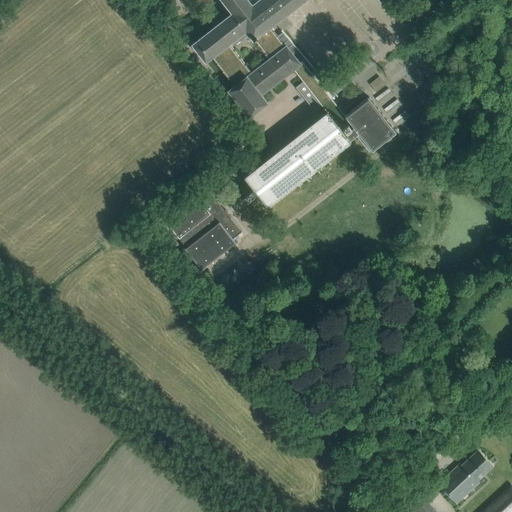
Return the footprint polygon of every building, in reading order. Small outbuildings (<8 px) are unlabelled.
[(222,0),(233,13),(193,44),(206,61),(211,57),(234,86),(229,90),(249,116),(267,102),(261,94),(293,69),(303,82),(296,88),(315,112),(322,106),(327,112),(244,177),(255,190),(251,192),(244,197),(248,202),(255,196),(257,193),(268,206),(351,141),(350,140),(358,133),(372,151),(372,150),(373,151),(396,132),(368,97),(345,116),(331,98),(336,95),(337,97),(338,97),(336,95),(338,93),(332,88),(330,90),(316,72),(317,72),(282,30),(281,31),(282,32),(278,36),(270,26),(304,0),(222,0)] [(375,91),(385,84),(379,76),(369,84),(375,91)] [(196,197),(165,221),(181,240),(186,247),(185,248),(202,270),(236,243),(233,239),(242,232),(207,188),(196,197)] [(477,480),(493,466),(478,450),(461,465),(459,464),(438,483),(456,503),(479,482),(477,480)] [(485,510),(483,511),(511,511),(511,486),(485,510)] [(421,497),(416,501),(425,511),(442,511),(432,501),(427,505),(421,497)]
